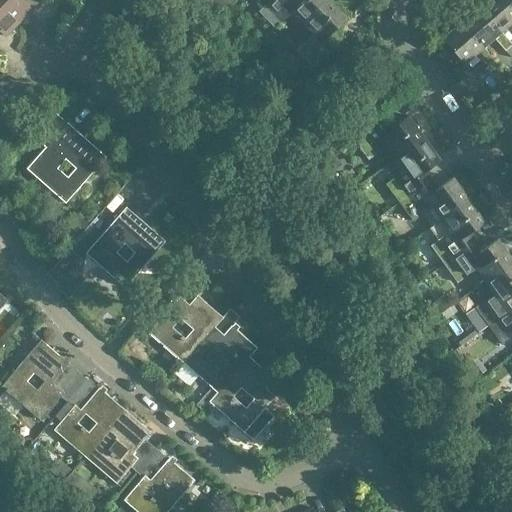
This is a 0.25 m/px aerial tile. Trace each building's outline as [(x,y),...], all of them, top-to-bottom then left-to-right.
[(0,0),(0,32),(3,36),(38,0),(0,0)] [(302,24),(326,0),(270,0),(258,12),(274,30),(291,13),(302,24)] [(326,0),(302,24),(312,35),(295,51),(312,68),(340,41),(332,32),(345,19),(326,0)] [(511,9),(503,0),(487,0),(478,8),(500,33),(501,33),(511,23),(511,9)] [(511,0),(503,0),(511,9),(511,0)] [(478,8),(460,23),(482,49),(493,39),(504,52),(511,46),(501,33),(500,33),(478,8)] [(482,49),(460,23),(441,40),(463,65),(475,55),(486,68),(494,62),(482,49)] [(383,79),(371,88),(376,95),(388,86),(383,79)] [(52,110),(30,135),(45,148),(26,170),(64,204),(106,158),(52,110)] [(395,159),(423,139),(408,117),(393,128),(386,119),(353,142),(367,161),(386,147),(395,159)] [(439,161),(423,139),(395,159),(404,172),(385,186),(398,204),(426,184),(431,181),(424,172),(439,161)] [(468,201),(452,179),(437,190),(431,181),(426,184),(398,204),(412,223),(431,209),(440,221),(468,201)] [(469,234),(484,223),(468,201),(440,221),(429,229),(437,241),(430,247),(443,266),(471,246),(475,242),(469,234)] [(164,242),(126,208),(85,254),(124,289),(164,242)] [(76,216),(65,229),(76,239),(87,226),(76,216)] [(482,252),(475,242),(471,246),(443,266),(457,285),(476,271),(485,282),(511,262),(511,261),(497,241),(482,252)] [(488,327),(511,309),(511,262),(485,282),(474,290),(483,303),(474,309),(488,327)] [(67,278),(71,274),(59,263),(48,275),(60,286),(57,289),(68,298),(77,287),(67,278)] [(197,296),(204,288),(187,272),(170,291),(179,299),(148,334),(182,364),(222,319),(197,296)] [(511,309),(488,327),(501,346),(511,338),(511,309)] [(222,319),(182,364),(211,389),(216,394),(249,358),(256,349),(232,327),(239,319),(229,310),(222,319)] [(86,380),(40,341),(1,388),(40,421),(60,397),(66,403),(86,380)] [(274,399),(282,406),(291,396),(249,358),(216,394),(208,403),(252,442),(273,418),(264,410),(274,399)] [(86,380),(66,403),(72,408),(61,421),(53,431),(85,458),(124,411),(98,389),(97,390),(86,380)] [(211,389),(196,406),(201,411),(208,403),(216,394),(211,389)] [(66,403),(55,416),(61,421),(72,408),(66,403)] [(150,433),(124,411),(85,458),(116,484),(130,467),(136,473),(156,449),(144,440),(150,433)] [(307,431),(304,442),(312,448),(315,437),(308,430),(307,431)] [(266,462),(281,450),(268,435),(254,448),(266,462)] [(156,449),(136,473),(142,478),(123,501),(135,511),(168,511),(194,481),(168,459),(167,459),(156,449)] [(71,486),(79,476),(73,471),(65,481),(71,486)] [(0,498),(9,488),(1,482),(0,483),(0,498)]
